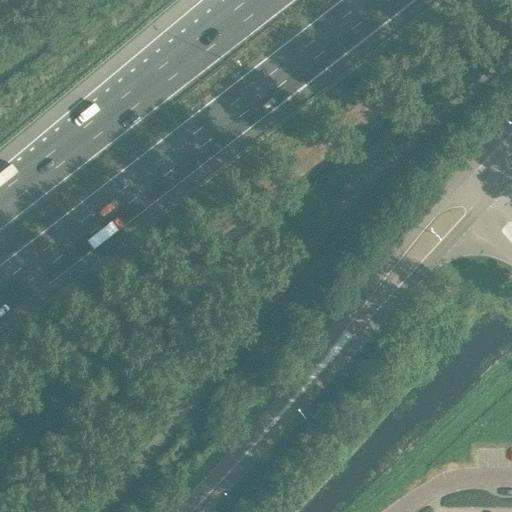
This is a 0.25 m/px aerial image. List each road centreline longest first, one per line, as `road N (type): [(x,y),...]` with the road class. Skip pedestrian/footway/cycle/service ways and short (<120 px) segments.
road 1 (motorway): [(0,299),(382,0)]
road 2 (secondary): [(460,177),(237,463)]
road 3 (secondary): [(237,463),(474,213)]
road 4 (motorway): [(259,0),(0,202)]
road 5 (residential): [(399,511),(451,481),(511,477)]
